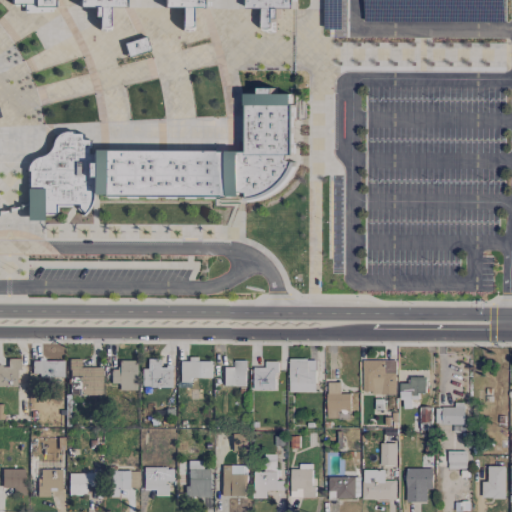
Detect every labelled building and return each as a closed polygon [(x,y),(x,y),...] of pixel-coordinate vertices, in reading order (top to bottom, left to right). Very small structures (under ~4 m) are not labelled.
[(11,0),(12,4),(23,4),(23,13),(53,13),(53,0),(11,0)] [(125,7),(125,0),(79,0),(80,7),(94,7),(94,18),(99,18),(99,30),(109,30),(109,7),(125,7)] [(163,0),(164,8),(181,8),(181,30),(191,30),(191,8),(210,8),(209,0),(163,0)] [(248,0),(248,8),(263,8),(264,31),(274,31),(274,8),(295,8),(294,0),(248,0)] [(149,50),(144,37),(123,44),(127,57),(149,50)] [(246,151),(92,150),(88,139),(65,133),(54,132),(49,151),(27,163),(27,221),(42,221),(42,213),(54,213),(54,206),(75,206),(79,213),(89,207),(89,197),(231,197),(246,190),(246,202),(255,202),(289,184),(294,165),(294,162),(282,159),(292,154),(293,93),(274,93),(274,88),(260,88),(260,94),(247,94),(246,151)] [(0,387),(18,387),(18,359),(7,359),(7,366),(0,366),(0,387)] [(80,359),(69,359),(68,395),(101,396),(101,367),(80,366),(80,359)] [(170,367),(159,367),(159,359),(147,359),(147,369),(140,370),(141,388),(171,387),(170,367)] [(223,386),(245,386),(246,360),(234,359),(234,367),(223,367),(223,386)] [(314,392),(315,359),(290,359),(289,392),(314,392)] [(363,393),(395,393),(396,360),(363,359),(363,393)] [(38,374),(39,381),(63,381),(62,360),(31,361),(32,375),(38,374)] [(118,391),(136,390),(135,360),(117,361),(118,370),(110,370),(110,384),(118,384),(118,391)] [(179,383),(189,383),(189,379),(210,378),(210,360),(187,360),(188,361),(179,361),(179,383)] [(253,367),(253,389),(276,390),(276,361),(265,361),(265,368),(253,367)] [(425,376),(410,376),(410,382),(400,383),(400,399),(418,399),(418,392),(426,392),(425,376)] [(326,418),(338,418),(338,409),(350,409),(350,393),(339,393),(340,382),(327,381),(326,418)] [(452,432),(463,432),(464,407),(435,406),(434,423),(452,424),(452,432)] [(231,451),(246,452),(247,434),(231,433),(231,451)] [(380,465),(396,465),(396,443),(380,443),(380,465)] [(466,450),(447,450),(448,469),(466,469),(466,450)] [(283,490),(283,480),(276,480),(276,454),(264,454),(263,471),(254,471),(254,498),(266,498),(266,490),(283,490)] [(202,461),(187,461),(187,486),(184,486),(184,498),(209,497),(209,469),(202,469),(202,461)] [(313,497),(312,463),(299,464),(299,469),(290,469),(290,497),(313,497)] [(246,497),(247,466),(221,466),(221,497),(246,497)] [(504,466),(488,466),(488,481),(482,481),(482,498),(504,498),(504,466)] [(167,496),(167,482),(172,482),(172,468),(142,468),(142,490),(154,490),(154,496),(167,496)] [(406,501),(426,502),(427,488),(432,489),(433,468),(406,468),(406,501)] [(25,470),(1,469),(1,488),(13,488),(13,495),(24,495),(25,470)] [(37,497),(49,497),(49,491),(61,491),(60,469),(36,470),(37,497)] [(363,500),(396,499),(396,480),(384,480),(384,470),(362,470),(363,500)] [(128,471),(106,471),(107,498),(117,497),(117,490),(128,490),(128,471)] [(68,496),(85,495),(85,481),(92,481),(92,473),(68,474),(68,496)] [(336,499),(354,498),(354,476),(328,477),(328,491),(336,490),(336,499)]
